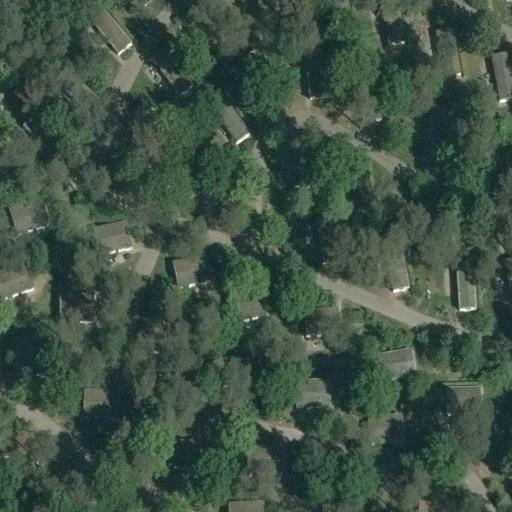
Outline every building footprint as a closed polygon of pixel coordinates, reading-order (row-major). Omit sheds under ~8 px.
[(349,24),(345,0),(329,0),(333,26),(349,24)] [(388,47),(404,43),(395,0),(393,0),(379,3),(388,47)] [(213,51),(225,40),(196,7),(184,17),(213,51)] [(129,45),(101,11),(88,22),(117,56),(129,45)] [(435,35),(443,78),(459,76),(451,32),(435,35)] [(165,53),(152,63),(179,99),(192,89),(165,53)] [(256,54),(241,60),(258,101),(273,95),(256,54)] [(309,102),(325,100),(320,55),(304,57),(309,102)] [(498,103),(511,100),(511,87),(506,56),(490,59),(498,103)] [(86,114),(97,102),(65,72),(54,84),(86,114)] [(364,124),(380,121),(374,77),(358,80),(364,124)] [(223,101),(210,111),(236,147),(249,137),(223,101)] [(164,148),(175,136),(144,105),(133,116),(164,148)] [(448,155),(443,110),(427,112),(432,157),(448,155)] [(54,159),(65,147),(33,117),(22,129),(54,159)] [(292,144),(292,189),(308,189),(308,144),(292,144)] [(507,196),(495,154),(479,158),(492,201),(507,196)] [(167,187),(134,158),(123,169),(156,199),(167,187)] [(354,213),(370,210),(363,166),(347,169),(354,213)] [(223,216),(234,204),(201,174),(190,186),(223,216)] [(433,199),(417,201),(423,245),(439,243),(433,199)] [(47,227),(39,202),(8,212),(15,237),(47,227)] [(337,264),(332,220),(316,222),(321,266),(337,264)] [(124,224),(92,231),(98,257),(130,250),(124,224)] [(407,294),(400,248),(381,251),(388,297),(407,294)] [(203,257),(171,265),(177,290),(209,283),(203,257)] [(511,307),(511,261),(503,264),(511,307)] [(458,312),(474,311),(471,266),(455,268),(458,312)] [(24,267),(0,275),(0,297),(2,303),(33,291),(24,267)] [(230,298),(235,324),(267,318),(262,292),(230,298)] [(93,325),(92,299),(59,299),(60,325),(93,325)] [(338,338),(337,312),(304,313),(305,339),(338,338)] [(175,358),(179,333),(146,328),(142,353),(175,358)] [(49,379),(51,353),(18,351),(16,377),(49,379)] [(413,379),(409,353),(377,359),(381,384),(413,379)] [(246,364),(213,362),(211,388),(244,390),(246,364)] [(328,384),(296,384),(296,411),(329,410),(328,384)] [(446,418),(479,418),(479,391),(446,392),(446,418)] [(83,420),(116,421),(117,395),(84,394),(83,420)] [(369,447),(402,445),(400,419),(368,421),(369,447)] [(3,459),(35,465),(40,439),(7,434),(3,459)] [(196,471),(196,445),(163,444),(163,470),(196,471)] [(247,451),(248,477),(281,476),(280,450),(247,451)] [(102,505),(102,479),(69,480),(69,506),(102,505)] [(451,511),(452,495),(419,493),(418,511),(451,511)]
